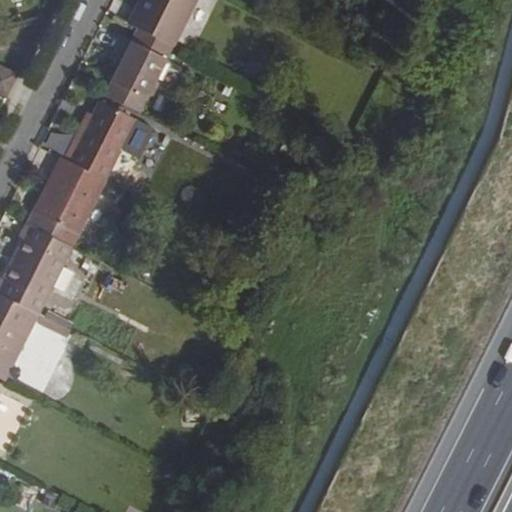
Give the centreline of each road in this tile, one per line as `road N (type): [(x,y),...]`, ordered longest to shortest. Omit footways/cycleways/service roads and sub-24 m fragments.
road 1 (residential): [(0,183),(93,0)]
road 2 (trunk): [(511,399),(455,511)]
